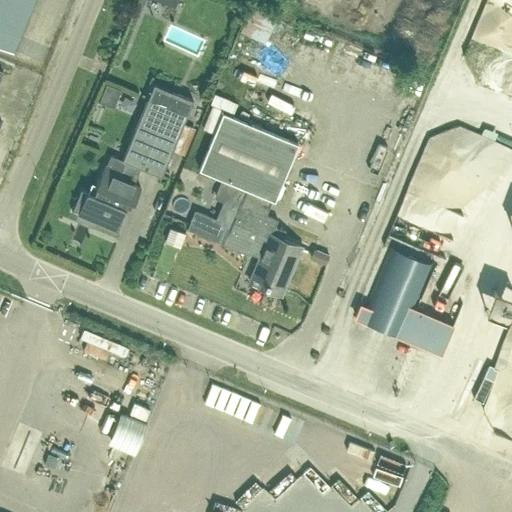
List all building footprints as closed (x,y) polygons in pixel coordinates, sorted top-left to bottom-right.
[(0,0),(0,45),(10,49),(30,0),(0,0)] [(267,42),(279,20),(261,10),(249,32),(267,42)] [(191,100),(152,83),(121,159),(109,154),(104,165),(103,165),(91,194),(85,191),(76,214),(115,230),(127,201),(132,203),(139,187),(132,184),(139,167),(160,176),(171,150),(182,154),(193,128),(182,123),(191,100)] [(296,143),(223,111),(199,168),(245,188),(230,224),(195,209),(186,228),(221,243),(258,259),(251,276),(264,281),(263,285),(280,292),(300,246),(270,234),(276,219),(265,214),(271,199),(273,200),(296,143)] [(427,262),(391,247),(366,306),(359,303),(354,315),(397,333),(427,262)] [(134,415),(151,418),(153,406),(136,403),(134,415)] [(270,430),(278,411),(270,408),(262,426),(270,430)] [(145,423),(120,413),(107,444),(132,454),(145,423)]
